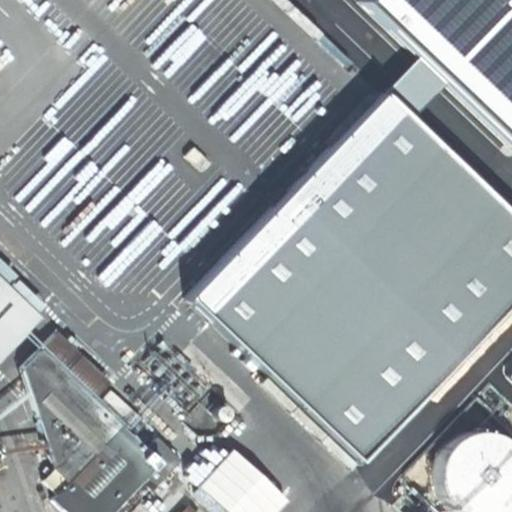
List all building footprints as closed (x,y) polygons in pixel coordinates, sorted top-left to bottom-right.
[(112,47),(5,154),(79,229),(187,121),(112,47)] [(511,224),(378,94),(184,295),(358,464),(511,302),(511,224)] [(0,352),(33,319),(0,286),(0,352)] [(123,511),(125,511),(126,511),(132,511),(177,464),(149,442),(139,452),(86,401),(102,385),(48,334),(12,366),(43,464),(49,472),(36,488),(59,511),(123,511)] [(300,511),(330,481),(257,411),(188,483),(218,511),(300,511)] [(511,441),(500,433),(485,428),(469,428),(454,433),(441,443),(433,457),(429,472),(430,488),(437,503),(445,511),(509,511),(511,509),(511,441)]
